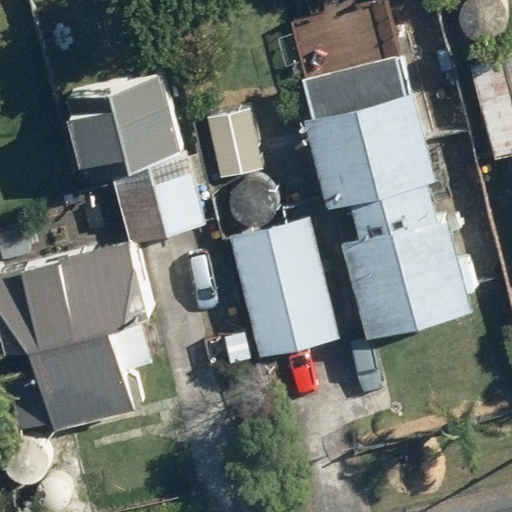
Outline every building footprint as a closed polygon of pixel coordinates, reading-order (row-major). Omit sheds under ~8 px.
[(475,25),(493,37),(504,21),(486,9),(475,25)] [(365,192),(445,173),(453,171),(431,84),(422,86),(414,48),(321,72),(330,109),(323,112),(345,198),(365,192)] [(511,149),(511,50),(483,57),(506,151),(511,149)] [(175,69),(83,90),(102,168),(194,144),(175,69)] [(445,173),(365,192),(375,233),(362,237),(386,331),(490,305),(486,284),(489,282),(482,254),(478,254),(467,211),(455,215),(445,173)] [(244,231),(272,349),(352,330),(324,212),(244,231)] [(149,234),(6,269),(24,345),(57,337),(64,370),(23,381),(32,422),(68,414),(69,422),(149,403),(139,362),(167,356),(156,312),(168,310),(149,234)] [(488,350),(459,357),(465,378),(494,371),(488,350)]
